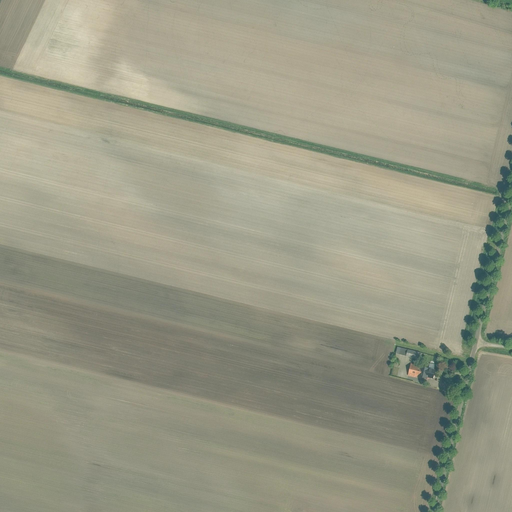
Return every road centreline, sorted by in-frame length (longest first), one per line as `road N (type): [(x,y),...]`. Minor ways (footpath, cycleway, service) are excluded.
road 1 (unclassified): [(474,339),(431,511)]
road 2 (unclassified): [(511,186),(474,339)]
